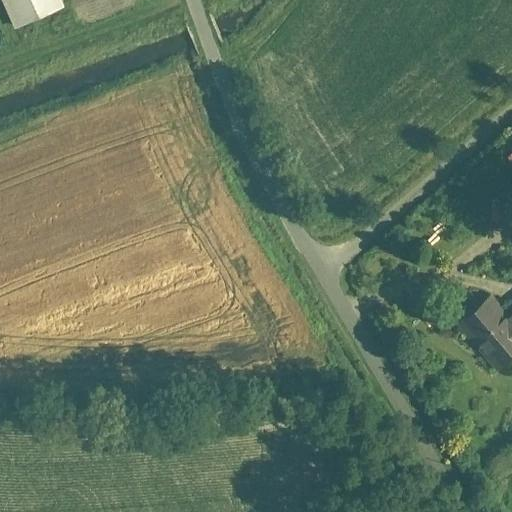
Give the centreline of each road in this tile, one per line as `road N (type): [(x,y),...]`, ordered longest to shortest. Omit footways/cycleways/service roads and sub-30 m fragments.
road 1 (unclassified): [(455,511),(228,106),(197,0)]
road 2 (track): [(321,271),(511,110)]
